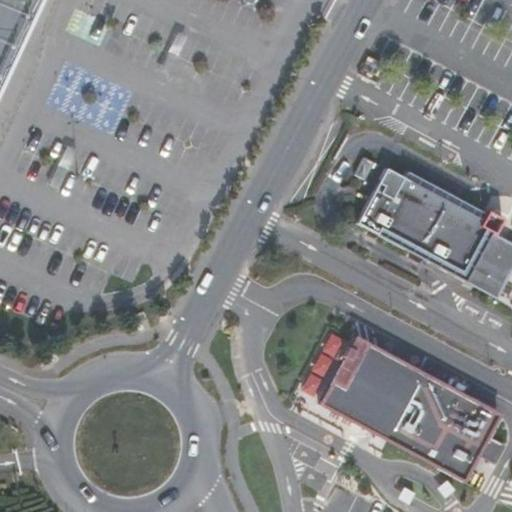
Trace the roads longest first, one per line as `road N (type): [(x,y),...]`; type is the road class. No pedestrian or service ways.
road 1 (tertiary): [(156,378),(217,283),(367,0)]
road 2 (tertiary): [(66,414),(59,443),(66,472),(84,497),(118,511)]
